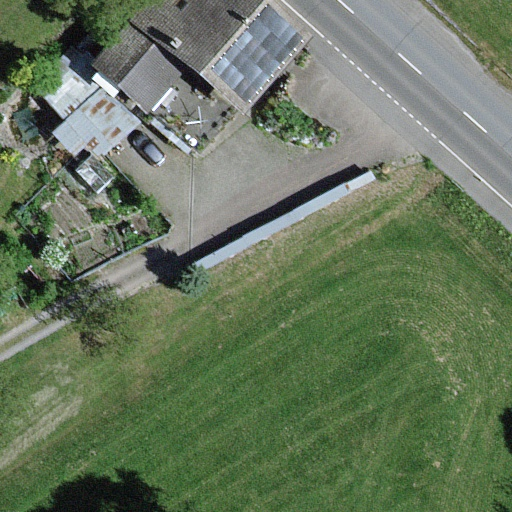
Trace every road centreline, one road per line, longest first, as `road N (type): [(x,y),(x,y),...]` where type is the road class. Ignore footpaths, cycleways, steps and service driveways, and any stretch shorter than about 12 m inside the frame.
road 1 (track): [(435,88),(392,132),(0,348)]
road 2 (primary): [(511,155),(337,0)]
